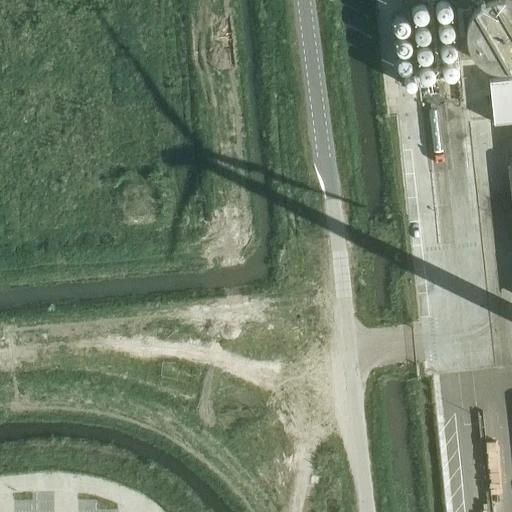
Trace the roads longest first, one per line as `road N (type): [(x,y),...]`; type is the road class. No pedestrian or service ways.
road 1 (unknown): [(349,351),(436,335),(457,322),(451,167),(425,69)]
road 2 (tertiary): [(340,263),(308,0)]
road 3 (tertiary): [(367,511),(340,263)]
road 4 (tertiary): [(264,387),(179,345),(123,356)]
road 5 (tertiary): [(264,387),(298,354),(340,263)]
road 6 (tertiary): [(322,511),(264,387)]
road 7 (tertiary): [(0,361),(123,356)]
